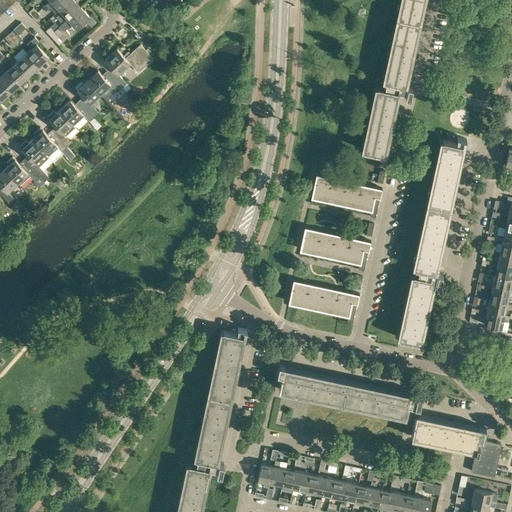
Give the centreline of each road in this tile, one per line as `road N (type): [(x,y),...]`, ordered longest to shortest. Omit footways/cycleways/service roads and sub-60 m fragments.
road 1 (residential): [(248,472),(263,434),(450,476),(443,511)]
road 2 (residential): [(357,349),(393,177)]
road 3 (tertiary): [(261,174),(280,0)]
road 4 (residential): [(357,349),(291,332),(217,290)]
road 5 (residential): [(252,339),(227,468),(248,472)]
road 6 (residential): [(455,331),(486,185)]
road 7 (tertiary): [(217,290),(249,232),(261,174)]
road 8 (tertiary): [(261,174),(205,284)]
